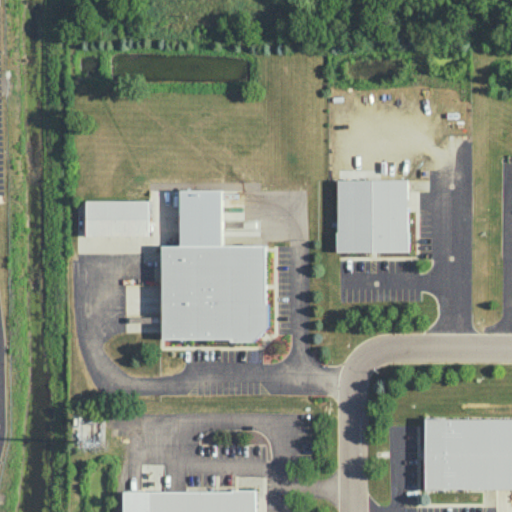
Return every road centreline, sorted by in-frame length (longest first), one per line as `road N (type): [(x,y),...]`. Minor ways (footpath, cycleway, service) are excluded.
road 1 (residential): [(359,367),(395,348),(511,346)]
road 2 (residential): [(352,511),(351,386),(359,367)]
